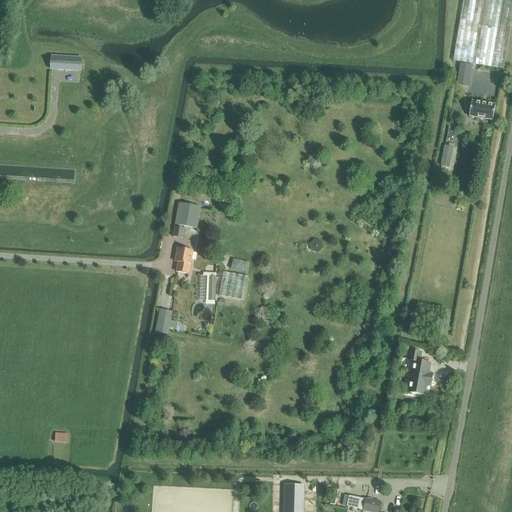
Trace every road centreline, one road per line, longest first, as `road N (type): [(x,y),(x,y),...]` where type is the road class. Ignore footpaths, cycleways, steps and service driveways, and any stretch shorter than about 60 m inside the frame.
road 1 (unclassified): [(444,511),(511,136)]
road 2 (unknown): [(0,252),(144,260)]
